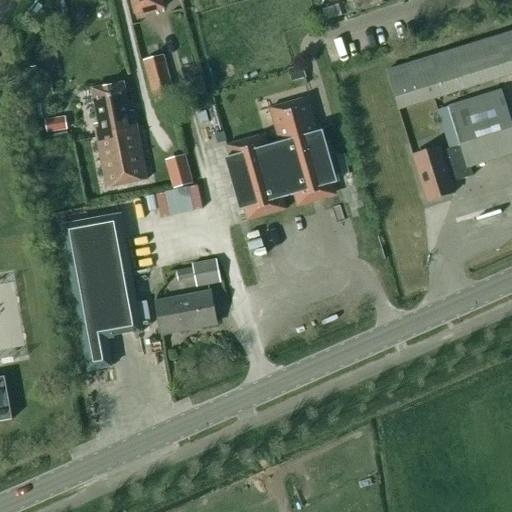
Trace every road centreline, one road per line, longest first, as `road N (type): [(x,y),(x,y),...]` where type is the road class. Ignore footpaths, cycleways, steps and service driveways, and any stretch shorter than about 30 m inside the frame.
road 1 (tertiary): [(0,508),(511,280)]
road 2 (residential): [(324,119),(310,43),(459,0)]
